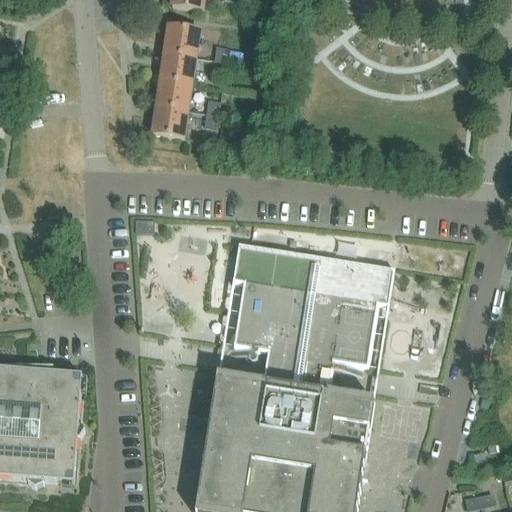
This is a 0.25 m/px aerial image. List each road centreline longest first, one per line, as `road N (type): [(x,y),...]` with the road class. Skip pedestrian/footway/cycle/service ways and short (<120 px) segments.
road 1 (residential): [(485,214),(295,192),(98,183)]
road 2 (residential): [(111,511),(98,183)]
road 3 (residential): [(432,511),(505,220)]
road 4 (residential): [(485,214),(511,13)]
road 5 (residential): [(98,183),(82,0)]
